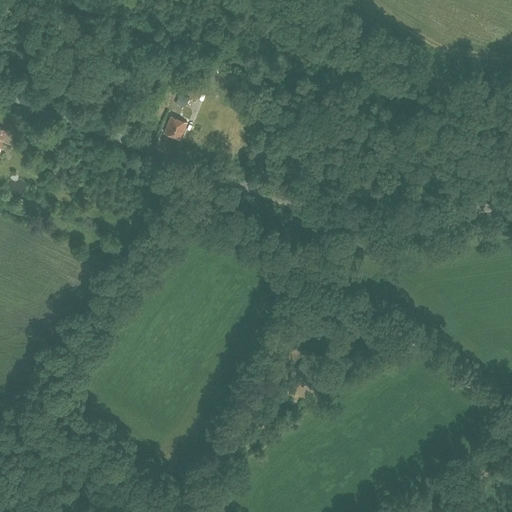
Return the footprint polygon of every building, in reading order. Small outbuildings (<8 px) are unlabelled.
[(182,91),(197,97),(200,89),(185,83),(182,91)] [(176,103),(185,107),(189,97),(180,94),(176,103)] [(164,132),(181,138),(187,122),(171,115),(164,132)] [(90,228),(87,232),(95,237),(97,233),(90,228)] [(316,369),(314,371),(306,361),(291,373),(297,380),(302,376),(309,386),(321,376),(316,369)]
